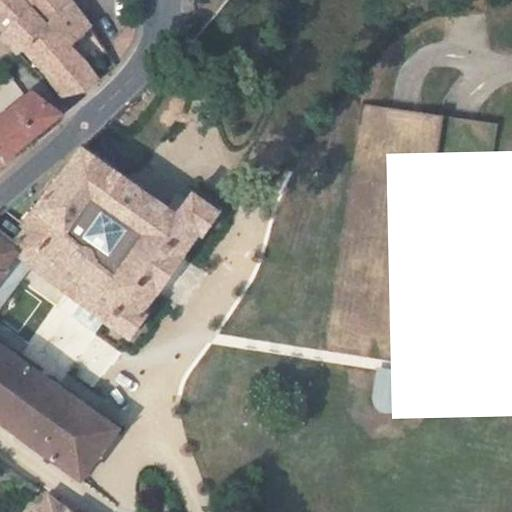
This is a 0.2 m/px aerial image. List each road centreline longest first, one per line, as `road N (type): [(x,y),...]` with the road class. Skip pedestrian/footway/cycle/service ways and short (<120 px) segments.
road 1 (residential): [(197,511),(200,413),(271,233),(227,131),(150,48)]
road 2 (secondary): [(0,182),(150,48)]
